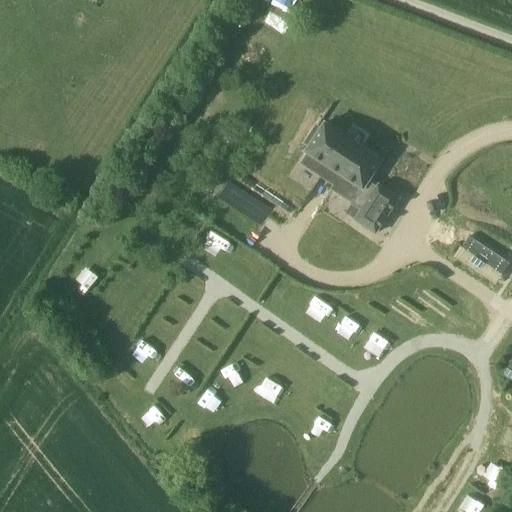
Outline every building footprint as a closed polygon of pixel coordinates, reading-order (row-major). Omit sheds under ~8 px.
[(376,233),(398,200),(399,199),(398,198),(397,198),(380,186),(378,185),(378,187),(376,189),(367,183),(381,163),(382,161),(380,160),(326,125),(324,124),(323,125),(323,126),(321,130),(316,127),(305,144),(310,147),(307,151),(306,153),(307,154),(308,154),(309,154),(302,164),(317,174),(324,164),(362,189),(353,203),(352,203),(352,204),(353,205),(362,211),(356,219),(355,221),(357,222),(357,221),(374,233),(374,234),(375,234),(376,233)] [(509,264),(469,237),(461,249),(502,276),(509,264)] [(458,292),(449,309),(469,319),(477,302),(458,292)] [(391,315),(408,319),(411,306),(394,302),(391,315)] [(468,494),(456,511),(457,511),(479,511),(484,505),(468,494)]
